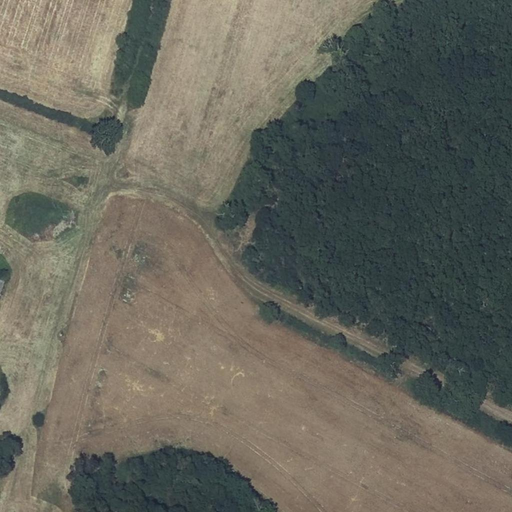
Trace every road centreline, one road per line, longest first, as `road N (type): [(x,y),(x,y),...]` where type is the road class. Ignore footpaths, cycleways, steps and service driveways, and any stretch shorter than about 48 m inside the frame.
road 1 (track): [(152,0),(97,188),(154,187),(182,200),(254,285),(511,414)]
road 2 (track): [(97,188),(0,510)]
